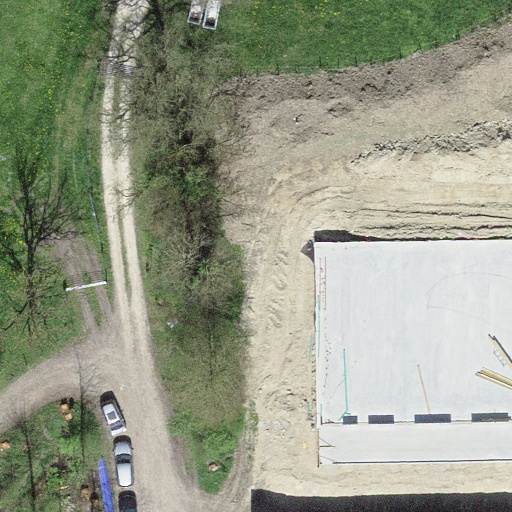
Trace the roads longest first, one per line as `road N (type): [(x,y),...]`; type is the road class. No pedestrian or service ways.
road 1 (track): [(124,276),(106,102),(129,0)]
road 2 (unclassified): [(171,511),(124,276)]
road 3 (track): [(0,437),(152,432)]
